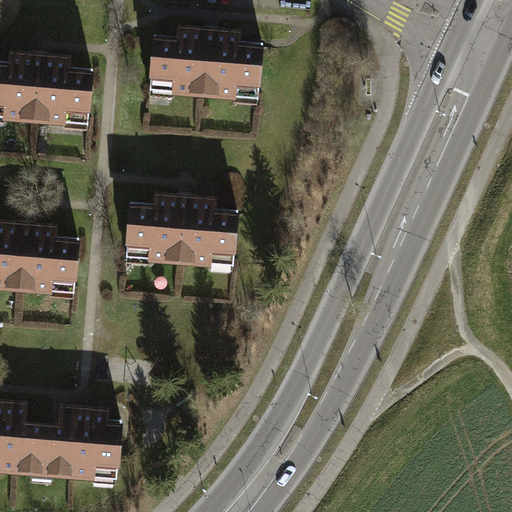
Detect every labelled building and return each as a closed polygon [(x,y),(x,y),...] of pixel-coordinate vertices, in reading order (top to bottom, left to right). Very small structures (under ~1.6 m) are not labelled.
[(154,35),(149,92),(261,102),(266,46),(239,44),(240,32),(183,27),(182,38),(154,35)] [(0,64),(0,120),(91,129),(96,70),(73,68),(74,60),(13,54),(12,66),(0,64)] [(158,203),(132,202),(128,260),(236,269),(241,212),(216,210),(216,199),(185,197),(159,195),(158,203)] [(0,291),(75,297),(79,240),(56,238),(57,229),(0,224),(0,291)] [(0,471),(117,484),(123,423),(110,421),(111,410),(61,405),(59,425),(27,422),(29,403),(0,399),(0,471)]
